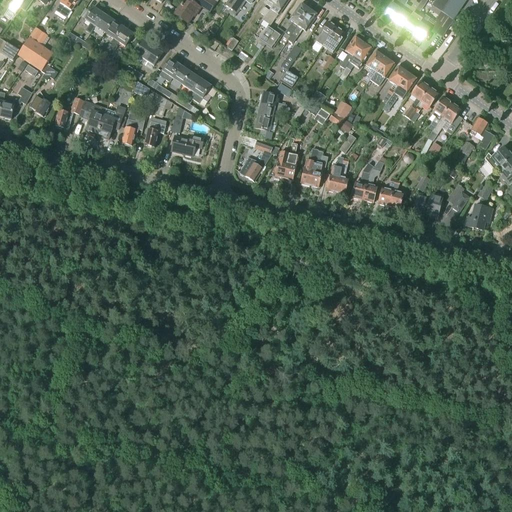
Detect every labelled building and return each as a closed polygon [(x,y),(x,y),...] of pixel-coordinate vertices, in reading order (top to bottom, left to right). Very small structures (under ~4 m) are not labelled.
[(16,16),(26,0),(15,0),(13,3),(10,4),(8,7),(9,10),(8,11),(16,16)] [(30,0),(26,0),(16,16),(20,10),(25,13),(33,1),(30,0)] [(70,13),(78,0),(62,0),(59,5),(60,5),(55,12),(65,19),(70,12),(70,13)] [(210,13),(217,4),(211,0),(200,0),(197,5),(210,13)] [(230,0),(226,6),(231,10),(238,0),(230,0)] [(238,0),(231,10),(236,14),(245,0),(250,3),(252,0),(238,0)] [(265,18),(262,22),(267,25),(268,26),(270,27),(277,16),(280,11),(280,12),(283,8),(288,0),(277,0),(273,6),(271,9),(269,12),(265,18)] [(266,1),(264,4),(271,9),(273,6),(277,0),(265,0),(265,1),(266,1)] [(401,12),(405,6),(407,3),(402,0),(394,0),(384,16),(393,23),(401,12)] [(466,0),(436,0),(432,7),(441,13),(452,21),(466,0)] [(190,6),(184,2),(175,17),(187,25),(192,17),(195,19),(201,9),(192,4),(190,6)] [(419,25),(424,18),(419,14),(425,5),(421,2),(419,6),(410,19),(403,29),(412,35),(419,25)] [(403,29),(410,19),(419,6),(414,3),(410,9),(405,6),(401,12),(393,23),(403,29)] [(285,36),(283,38),(288,41),(308,11),(307,10),(307,8),(304,6),(302,7),(301,6),(292,19),(289,23),(290,23),(292,24),(288,30),(284,35),(285,36)] [(90,36),(95,28),(103,15),(93,9),(84,21),(90,25),(85,32),(90,36)] [(264,9),(260,14),(265,18),(269,12),(264,9)] [(288,41),(287,42),(292,45),(304,28),(307,30),(316,16),(315,16),(315,14),(311,11),(309,12),(308,11),(288,41)] [(430,30),(441,38),(452,21),(441,13),(430,30)] [(105,35),(113,22),(103,15),(95,28),(105,35)] [(423,28),(429,20),(425,17),(424,18),(419,25),(412,35),(421,42),(429,31),(423,28)] [(120,24),(115,21),(114,23),(113,22),(105,35),(115,42),(123,29),(119,26),(120,24)] [(323,47),(336,28),(328,23),(320,36),(316,42),(323,47)] [(268,27),(258,41),(265,46),(275,32),(268,27)] [(326,74),(335,62),(330,58),(342,40),(340,39),(344,34),(336,28),(323,47),(329,50),(325,56),(326,57),(318,69),(319,69),(324,73),(326,74)] [(41,73),(52,56),(53,55),(41,47),(48,37),(41,33),(35,29),(17,57),(41,73)] [(125,48),(133,36),(123,29),(115,42),(106,54),(103,58),(110,63),(113,58),(111,57),(119,45),(125,48)] [(282,37),(275,32),(265,46),(272,51),(282,37)] [(229,44),(226,49),(232,52),(238,43),(233,39),(230,37),(227,42),(229,44)] [(82,48),(85,43),(78,39),(75,43),(82,48)] [(340,68),(345,71),(346,69),(362,45),(354,39),(345,53),(348,55),(340,68)] [(143,61),(152,48),(142,41),(133,54),(143,61)] [(207,47),(214,51),(218,45),(212,41),(207,47)] [(82,48),(89,52),(92,48),(85,43),(82,48)] [(6,45),(0,54),(5,58),(13,63),(19,53),(6,45)] [(346,69),(345,71),(340,79),(343,82),(353,68),(358,71),(372,51),(362,45),(346,69)] [(281,67),(287,72),(302,51),(295,47),(281,67)] [(152,48),(143,61),(153,68),(162,55),(152,48)] [(103,58),(106,54),(99,49),(96,54),(103,58)] [(241,53),(238,58),(250,67),(253,62),(241,53)] [(371,80),(375,73),(384,60),(376,54),(366,67),(372,71),(367,77),(371,80)] [(55,59),(52,56),(41,73),(45,75),(42,79),(47,82),(49,78),(53,81),(58,74),(49,69),(55,59)] [(162,73),(160,76),(166,80),(170,83),(172,80),(173,79),(181,67),(176,65),(177,63),(173,60),(171,61),(170,61),(162,73)] [(379,87),(384,80),(393,66),(384,60),(375,73),(371,80),(370,82),(379,87)] [(23,63),(18,70),(22,73),(27,66),(23,63)] [(38,73),(28,67),(25,72),(35,78),(38,73)] [(173,79),(172,80),(176,82),(182,87),(190,74),(181,67),(173,79)] [(132,77),(135,73),(128,68),(125,73),(132,77)] [(397,88),(407,74),(398,68),(388,82),(397,88)] [(269,72),(265,77),(270,80),(273,75),(269,72)] [(135,73),(132,77),(139,82),(142,77),(135,73)] [(292,89),(298,80),(287,73),(281,82),(292,89)] [(190,74),(182,87),(192,93),(200,81),(190,74)] [(402,101),(406,94),(416,81),(407,74),(397,88),(398,88),(395,93),(387,104),(386,105),(391,109),(398,98),(402,101)] [(189,98),(193,101),(199,105),(202,100),(205,96),(211,87),(200,81),(192,93),(189,98)] [(420,103),(429,89),(420,83),(410,97),(415,100),(412,105),(403,117),(409,122),(415,113),(413,112),(416,107),(417,108),(420,103)] [(150,91),(138,84),(134,94),(147,98),(150,91)] [(162,96),(165,91),(158,86),(155,91),(162,96)] [(25,106),(32,95),(22,89),(18,96),(21,98),(19,103),(16,101),(14,101),(12,106),(3,104),(0,115),(0,118),(11,121),(13,111),(16,112),(21,104),(25,106)] [(420,103),(428,109),(438,95),(429,89),(420,103)] [(387,104),(395,93),(390,90),(382,102),(387,104)] [(165,91),(162,96),(169,100),(172,96),(165,91)] [(43,119),(51,106),(43,101),(44,100),(40,93),(38,95),(28,111),(29,113),(32,111),(35,113),(34,114),(43,119)] [(177,113),(179,109),(156,95),(150,113),(161,118),(164,108),(177,113)] [(285,113),(287,107),(276,104),(277,98),(262,95),(259,107),(274,110),(280,112),(285,113)] [(310,103),(319,109),(324,101),(315,96),(310,103)] [(182,108),(189,113),(197,118),(200,114),(192,109),(189,107),(193,101),(189,98),(185,104),(182,108)] [(432,112),(438,116),(436,120),(439,122),(442,119),(441,118),(451,104),(442,98),(432,112)] [(178,99),(175,103),(182,108),(185,104),(178,99)] [(79,117),(83,104),(75,101),(71,110),(68,109),(66,110),(65,115),(58,113),(54,127),(63,130),(68,131),(73,114),(79,117)] [(299,118),(304,111),(305,108),(298,103),(296,106),(299,108),(294,115),(299,118)] [(334,115),(345,121),(351,109),(341,103),(334,115)] [(105,112),(84,104),(83,104),(79,117),(79,118),(89,122),(85,134),(96,138),(105,113),(105,112)] [(309,104),(302,114),(313,121),(319,110),(309,104)] [(437,136),(437,137),(447,122),(450,125),(460,111),(451,104),(441,118),(442,119),(439,122),(432,133),(437,136)] [(277,123),(280,112),(274,110),(259,107),(257,118),(277,123)] [(115,116),(105,112),(105,113),(96,138),(107,142),(112,130),(117,132),(125,112),(118,109),(115,116)] [(179,109),(177,113),(170,134),(179,136),(183,120),(182,120),(184,112),(179,109)] [(320,111),(316,116),(325,122),(329,116),(320,111)] [(294,125),(297,121),(299,118),(294,115),(290,122),(294,125)] [(339,129),(344,121),(332,115),(328,121),(339,129)] [(345,121),(351,124),(354,118),(348,115),(345,121)] [(125,129),(121,145),(131,147),(133,138),(135,138),(136,138),(137,134),(138,131),(142,133),(146,120),(137,118),(136,123),(128,121),(126,130),(125,129)] [(276,128),(277,123),(272,122),(257,118),(254,130),(260,132),(259,139),(271,141),(273,135),(269,134),(270,127),(276,128)] [(435,120),(428,130),(432,133),(439,122),(436,120),(435,120)] [(474,138),(475,135),(482,140),(478,147),(484,151),(493,138),(484,132),(488,126),(477,120),(470,131),(471,131),(469,135),(474,138)] [(344,121),(339,129),(344,133),(350,125),(344,121)] [(163,135),(165,126),(151,122),(149,130),(148,130),(144,146),(154,149),(157,133),(163,135)] [(285,135),(289,128),(285,125),(281,132),(285,135)] [(373,126),(370,131),(375,134),(378,129),(373,126)] [(307,145),(304,149),(307,151),(317,137),(312,133),(305,143),(307,145)] [(432,133),(428,140),(433,143),(437,136),(432,133)] [(356,140),(350,136),(345,143),(344,145),(339,151),(345,156),(356,140)] [(379,142),(384,146),(389,140),(382,137),(379,142)] [(201,150),(204,141),(191,138),(190,142),(174,138),(171,153),(193,158),(195,148),(201,150)] [(291,144),(293,145),(294,141),(290,139),(285,155),(279,154),(276,166),(274,166),(268,176),(274,178),(283,180),(287,160),(288,156),(291,144)] [(474,148),(465,143),(458,153),(454,161),(463,166),(468,158),(474,148)] [(264,144),(261,152),(263,153),(272,156),(275,157),(280,150),(273,148),(273,147),(264,144)] [(283,180),(292,182),(297,158),(293,157),(296,146),(293,145),(291,144),(288,156),(287,160),(283,180)] [(431,148),(428,152),(435,157),(438,153),(431,148)] [(483,162),(488,169),(493,174),(497,171),(511,158),(504,148),(491,159),(488,155),(483,162)] [(309,187),(317,153),(311,151),(308,162),(305,162),(299,185),(309,187)] [(239,175),(254,184),(265,166),(272,156),(263,153),(259,164),(249,160),(239,175)] [(318,189),(322,172),(324,172),(328,159),(322,158),(323,154),(317,153),(309,187),(318,189)] [(349,161),(353,164),(358,157),(353,154),(349,161)] [(354,188),(351,199),(361,202),(368,175),(379,162),(378,161),(373,158),(362,173),(359,184),(357,183),(355,183),(354,188)] [(501,179),(504,182),(507,186),(511,182),(511,175),(511,174),(511,158),(497,171),(503,178),(501,179)] [(368,175),(361,202),(372,204),(374,197),(376,188),(372,187),(374,180),(377,177),(378,178),(383,165),(386,161),(381,159),(379,162),(368,175)] [(347,161),(343,160),(342,165),(341,170),(335,194),(344,196),(348,180),(343,179),(347,161)] [(342,165),(337,164),(334,177),(330,176),(326,192),(335,194),(341,170),(342,165)] [(422,192),(428,181),(423,178),(422,178),(420,183),(416,189),(422,192)] [(486,180),(476,197),(485,202),(494,184),(486,180)] [(388,209),(393,187),(394,182),(390,181),(387,191),(381,190),(377,206),(388,209)] [(398,211),(402,195),(397,193),(399,183),(394,182),(393,187),(388,209),(398,211)] [(447,202),(452,206),(460,193),(463,190),(457,186),(447,202)] [(450,209),(458,214),(469,199),(460,193),(450,209)] [(429,199),(424,217),(436,220),(438,214),(440,214),(442,205),(440,204),(441,198),(431,195),(429,199)] [(424,217),(429,199),(428,200),(416,197),(412,214),(424,217)] [(488,225),(491,211),(474,207),(471,220),(467,219),(465,227),(482,231),(484,224),(488,225)] [(503,224),(509,216),(505,213),(499,221),(503,224)]
